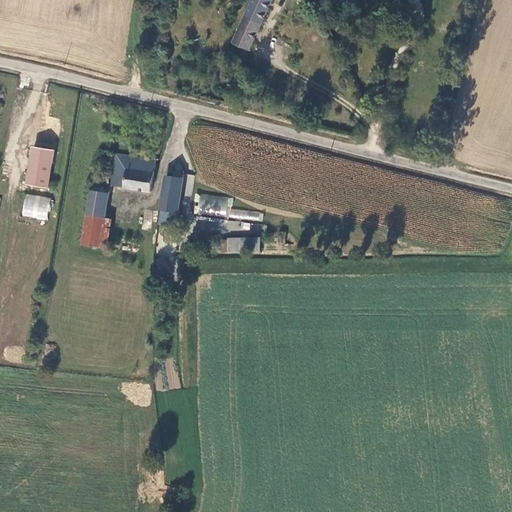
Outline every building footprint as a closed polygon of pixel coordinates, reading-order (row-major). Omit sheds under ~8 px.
[(272,0),(251,0),(232,44),(249,52),(272,0)] [(53,150),(32,147),(31,160),(32,160),(29,184),(44,187),(48,163),(51,163),(53,150)] [(155,161),(116,155),(112,178),(111,185),(151,191),(155,161)] [(166,176),(162,204),(161,210),(178,212),(184,172),(176,171),(174,178),(166,176)] [(94,175),(92,184),(111,188),(111,185),(112,178),(94,175)] [(92,184),(87,215),(107,218),(111,188),(92,184)] [(22,217),(48,219),(50,197),(24,194),(22,217)] [(227,217),(227,218),(263,221),(263,212),(232,209),(233,197),(197,194),(195,214),(227,217)] [(87,215),(82,245),(108,249),(112,219),(107,218),(87,215)] [(261,252),(260,238),(228,238),(228,240),(221,240),(221,253),(261,252)] [(120,249),(141,251),(140,245),(138,245),(138,243),(121,242),(120,249)] [(163,277),(171,273),(163,257),(156,260),(163,277)]
